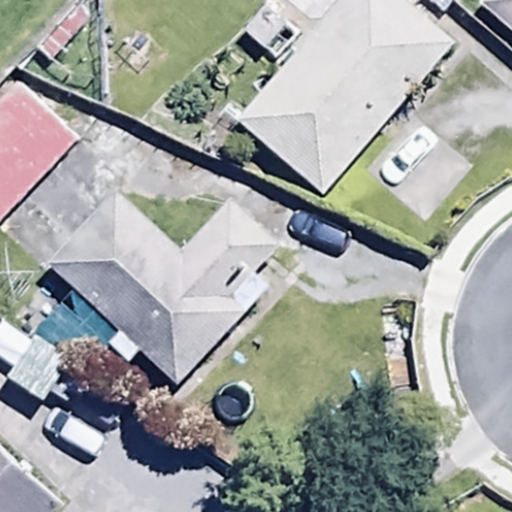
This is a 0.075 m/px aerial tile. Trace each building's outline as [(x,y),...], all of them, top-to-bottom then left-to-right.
[(410,0),(338,0),(237,122),(325,195),(456,38),(410,0)] [(511,0),(477,0),(511,29),(511,0)] [(18,85),(0,103),(0,221),(77,143),(18,85)] [(55,305),(31,343),(73,382),(111,341),(133,361),(141,352),(178,385),(268,287),(255,275),(282,246),(229,198),(183,248),(119,190),(50,265),(71,289),(55,305)] [(0,322),(31,343),(55,305),(0,247),(0,322)] [(0,511),(42,511),(57,495),(0,444),(0,511)]
